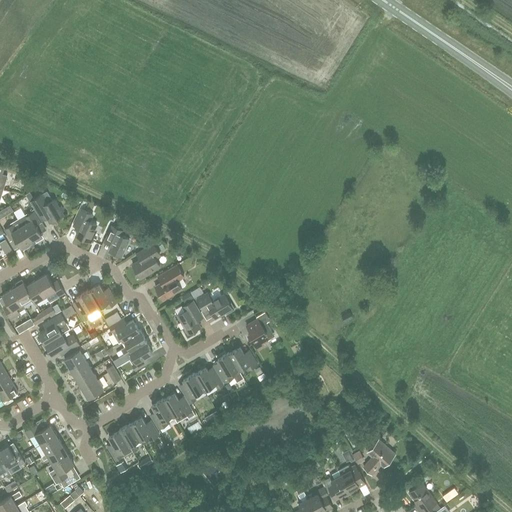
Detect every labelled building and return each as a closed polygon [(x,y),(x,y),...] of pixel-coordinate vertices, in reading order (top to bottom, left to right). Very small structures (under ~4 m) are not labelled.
[(52,221),(64,214),(62,211),(64,210),(61,205),(59,206),(54,198),(47,202),(46,200),(44,199),(44,200),(40,195),(30,201),(42,220),(48,216),(48,219),(51,219),(52,221)] [(74,225),(79,228),(76,235),(89,241),(97,224),(90,220),(93,214),(81,209),(74,225)] [(18,218),(32,240),(35,238),(37,241),(43,237),(41,235),(42,234),(36,224),(40,222),(34,211),(26,216),(25,215),(18,218)] [(28,243),(32,240),(18,218),(12,222),(13,224),(5,229),(11,239),(15,237),(21,247),(22,246),(23,249),(30,245),(28,243)] [(112,245),(110,250),(122,256),(130,238),(123,234),(124,230),(113,225),(106,242),(112,245)] [(141,277),(160,265),(155,257),(160,254),(153,243),(137,253),(141,259),(133,264),(141,277)] [(163,299),(182,287),(178,280),(184,276),(178,265),(158,276),(162,282),(156,286),(159,292),(159,295),(160,297),(162,297),(163,299)] [(42,289),(46,295),(49,301),(50,301),(50,300),(58,295),(59,295),(65,292),(57,280),(53,283),(47,273),(37,279),(42,289)] [(32,304),(35,301),(26,286),(24,281),(23,282),(22,279),(16,283),(17,285),(13,288),(22,303),(29,299),(32,304)] [(35,301),(46,295),(42,289),(37,279),(26,286),(35,301)] [(107,307),(117,301),(108,286),(102,289),(99,284),(88,291),(98,307),(104,303),(107,307)] [(194,298),(204,292),(200,285),(190,291),(194,298)] [(22,303),(13,288),(3,294),(8,303),(3,306),(11,318),(20,313),(19,310),(25,307),(22,303)] [(78,298),(73,301),(84,320),(89,316),(88,315),(99,309),(98,307),(88,291),(88,290),(77,296),(78,298)] [(185,303),(193,297),(190,291),(181,296),(185,303)] [(213,301),(208,292),(197,299),(204,310),(209,307),(215,318),(226,312),(227,313),(235,308),(232,302),(230,303),(224,294),(213,301)] [(178,314),(177,314),(188,334),(201,326),(197,320),(193,314),(199,310),(193,300),(183,306),(185,310),(184,310),(178,314)] [(41,311),(45,318),(51,315),(50,314),(54,312),(55,311),(52,305),(41,311)] [(248,332),(258,348),(265,344),(264,342),(268,340),(265,335),(272,330),(266,321),(270,319),(265,310),(256,316),(258,318),(247,325),(250,330),(248,332)] [(347,322),(356,316),(352,310),(343,315),(347,322)] [(35,324),(45,318),(41,311),(38,314),(37,313),(31,317),(35,324)] [(113,314),(117,321),(121,318),(117,312),(113,314)] [(70,328),(61,313),(43,323),(46,329),(40,332),(46,342),(62,333),(70,328)] [(98,330),(107,328),(105,316),(96,318),(98,330)] [(30,318),(21,324),(24,330),(34,324),(30,318)] [(125,339),(140,330),(133,319),(125,324),(122,319),(110,326),(113,331),(112,332),(119,343),(125,339)] [(126,353),(146,341),(147,340),(141,329),(140,330),(125,339),(128,345),(121,349),(124,354),(126,353)] [(62,333),(46,342),(53,353),(58,349),(61,354),(68,350),(79,344),(73,334),(65,338),(62,333)] [(84,349),(91,345),(92,346),(100,342),(97,336),(82,345),(84,349)] [(146,341),(126,353),(133,363),(132,364),(136,369),(147,362),(144,357),(153,352),(146,341)] [(238,368),(239,369),(245,365),(248,369),(258,363),(251,352),(246,355),(240,346),(230,353),(229,352),(238,368)] [(105,348),(96,353),(97,355),(102,357),(108,353),(105,348)] [(71,368),(86,359),(80,349),(65,358),(71,368)] [(238,368),(229,352),(218,358),(219,361),(214,364),(218,370),(225,382),(235,376),(232,371),(238,368)] [(115,368),(113,364),(112,364),(109,358),(103,362),(106,368),(108,372),(115,368)] [(76,378),(92,368),(86,359),(71,368),(76,378)] [(268,376),(273,374),(268,365),(263,368),(268,376)] [(218,387),(223,384),(213,366),(208,369),(206,367),(195,373),(195,372),(194,372),(204,388),(204,389),(216,383),(218,387)] [(82,387),(98,378),(92,368),(76,378),(82,387)] [(108,372),(114,382),(121,378),(115,368),(108,372)] [(0,388),(12,382),(7,372),(0,375),(0,388)] [(193,395),(204,388),(194,372),(184,379),(186,384),(181,387),(190,402),(196,399),(193,395)] [(98,378),(82,387),(85,392),(83,393),(87,400),(94,395),(94,394),(104,388),(98,378)] [(12,382),(0,388),(0,395),(3,401),(18,392),(12,382)] [(163,398),(173,414),(173,415),(174,415),(177,421),(188,415),(189,418),(195,414),(192,409),(185,398),(180,401),(175,392),(164,399),(163,398)] [(167,418),(173,414),(163,398),(152,404),(157,413),(152,416),(159,428),(169,422),(167,418)] [(204,417),(208,423),(212,421),(209,414),(204,417)] [(140,438),(140,439),(147,436),(149,440),(159,434),(152,422),(147,425),(142,417),(131,423),(131,422),(130,422),(140,438)] [(134,442),(140,438),(130,422),(119,429),(120,430),(132,450),(134,452),(138,449),(134,442)] [(41,443),(56,434),(50,424),(41,429),(37,423),(25,430),(29,437),(35,434),(41,443)] [(122,456),(132,450),(120,430),(109,436),(114,445),(109,448),(116,459),(122,456)] [(47,453),(62,444),(56,434),(41,443),(47,453)] [(384,466),(395,453),(379,440),(368,452),(373,456),(364,467),(372,474),(382,463),(384,466)] [(53,463),(68,453),(62,444),(47,453),(41,456),(44,460),(49,457),(53,463)] [(8,445),(0,449),(0,454),(7,467),(11,474),(21,467),(19,465),(25,461),(18,450),(13,453),(8,445)] [(363,451),(357,453),(361,462),(367,460),(363,451)] [(68,453),(53,463),(56,468),(50,472),(56,483),(68,475),(65,469),(74,463),(68,453)] [(153,461),(150,456),(137,463),(140,468),(153,461)] [(339,470),(351,493),(358,489),(356,486),(360,484),(361,486),(366,483),(359,471),(355,463),(349,466),(348,463),(338,469),(339,470)] [(32,475),(38,471),(34,464),(28,468),(32,475)] [(222,467),(210,466),(209,477),(221,479),(222,467)] [(345,496),(351,493),(339,470),(332,474),(334,478),(331,480),(334,485),(329,488),(335,500),(341,497),(340,495),(344,493),(345,496)] [(18,485),(14,479),(9,482),(12,488),(18,485)] [(420,511),(430,511),(433,510),(431,506),(437,502),(422,481),(409,490),(421,507),(418,509),(420,511)] [(80,495),(84,491),(79,486),(75,489),(80,495)] [(307,496),(316,511),(320,511),(327,508),(328,510),(333,507),(326,495),(329,494),(325,486),(307,496)] [(454,488),(443,496),(447,500),(457,493),(454,488)] [(75,489),(71,492),(76,498),(80,495),(75,489)] [(5,511),(17,505),(16,505),(13,500),(22,495),(19,490),(0,501),(0,511),(5,511)] [(316,511),(307,496),(306,496),(304,491),(297,495),(301,502),(299,503),(302,508),(296,511),(316,511)] [(20,511),(19,509),(27,504),(25,500),(16,505),(17,505),(5,511),(20,511)]
